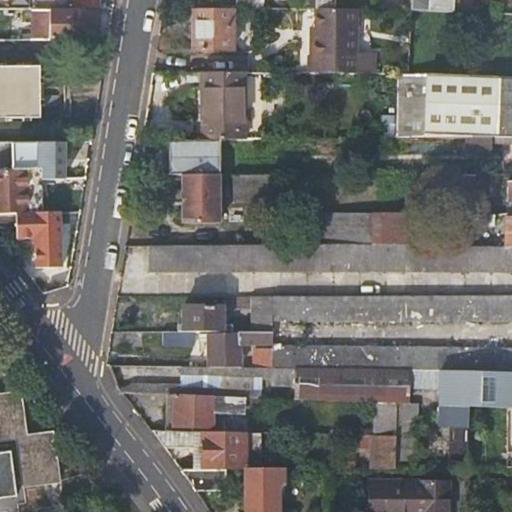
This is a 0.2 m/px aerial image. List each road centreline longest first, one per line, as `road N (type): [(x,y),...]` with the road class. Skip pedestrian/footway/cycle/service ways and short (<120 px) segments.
road 1 (residential): [(63,360),(80,342),(87,312),(140,0)]
road 2 (residential): [(63,360),(175,511)]
